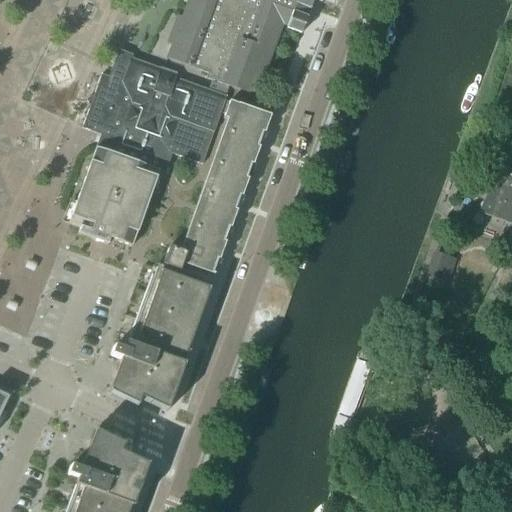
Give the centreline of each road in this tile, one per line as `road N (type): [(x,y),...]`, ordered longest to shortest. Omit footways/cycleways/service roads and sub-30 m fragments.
road 1 (residential): [(192,452),(353,0)]
road 2 (residential): [(192,452),(48,390)]
road 3 (residential): [(48,390),(98,258)]
